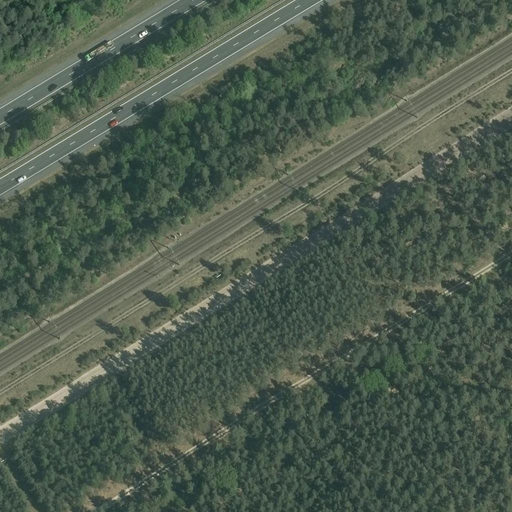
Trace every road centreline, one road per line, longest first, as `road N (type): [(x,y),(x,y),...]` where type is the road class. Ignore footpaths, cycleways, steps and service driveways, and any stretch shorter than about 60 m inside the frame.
road 1 (track): [(0,392),(511,70)]
road 2 (motorway): [(0,189),(310,0)]
road 3 (motorway): [(191,0),(0,116)]
